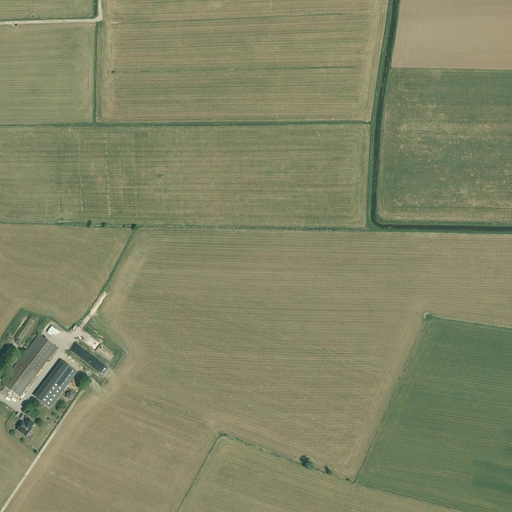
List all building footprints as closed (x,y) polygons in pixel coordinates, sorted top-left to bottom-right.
[(82,336),(105,353),(111,346),(88,329),(82,336)] [(38,336),(20,359),(0,386),(0,391),(5,396),(9,390),(19,398),(55,350),(38,336)] [(63,362),(50,378),(65,389),(77,373),(63,362)] [(50,378),(35,397),(50,409),(65,389),(50,378)] [(70,392),(66,393),(65,398),(69,400),(73,398),(74,394),(70,392)] [(56,418),(60,407),(55,405),(51,416),(56,418)] [(34,424),(28,419),(25,423),(26,423),(25,424),(23,423),(17,430),(26,436),(31,429),(30,428),(34,424)]
